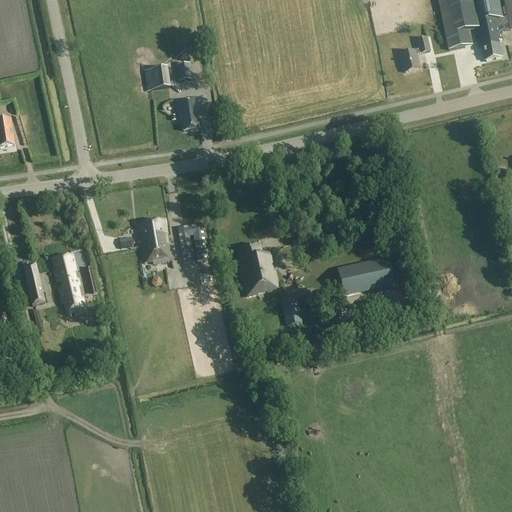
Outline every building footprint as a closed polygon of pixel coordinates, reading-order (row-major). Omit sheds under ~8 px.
[(480,50),(483,50),(486,63),(503,59),(499,39),(502,38),(501,33),(509,31),(510,32),(511,31),(511,0),(503,0),(507,18),(498,19),(494,0),(438,0),(449,53),(473,47),(470,33),(476,31),(480,50)] [(402,55),(406,73),(421,70),(417,56),(430,53),(427,39),(419,41),(421,50),(402,55)] [(177,66),(179,82),(191,81),(189,64),(177,66)] [(144,72),(147,92),(170,89),(167,69),(144,72)] [(199,132),(198,121),(200,120),(197,98),(176,102),(179,122),(183,122),(184,133),(199,132)] [(0,122),(0,149),(15,147),(11,121),(0,122)] [(384,178),(385,184),(394,182),(392,176),(384,178)] [(511,209),(510,199),(500,201),(505,231),(509,250),(511,263),(511,209)] [(138,226),(142,250),(169,245),(164,222),(138,226)] [(176,231),(182,260),(199,257),(194,228),(176,231)] [(131,239),(119,241),(121,250),(133,248),(131,239)] [(169,245),(142,250),(144,265),(154,263),(154,266),(172,263),(169,245)] [(255,296),(278,291),(270,255),(261,257),(259,246),(240,251),(240,254),(237,254),(239,261),(247,297),(255,295),(255,296)] [(64,304),(67,317),(74,315),(75,317),(87,314),(83,298),(80,298),(77,288),(80,288),(78,279),(75,280),(74,274),(77,273),(74,261),(73,261),(71,255),(53,260),(56,271),(53,271),(56,284),(61,283),(62,289),(58,290),(62,305),(64,304)] [(343,299),(394,288),(387,259),(337,271),(343,299)] [(22,269),(31,305),(31,308),(44,305),(35,266),(22,269)] [(185,280),(196,278),(194,266),(183,268),(185,280)] [(86,275),(90,295),(97,294),(92,273),(86,275)] [(148,283),(154,288),(159,281),(153,276),(148,283)] [(295,298),(281,301),(287,326),(300,323),(295,298)] [(282,335),(276,306),(262,310),(268,338),(282,335)] [(7,342),(10,353),(21,350),(18,339),(7,342)]
